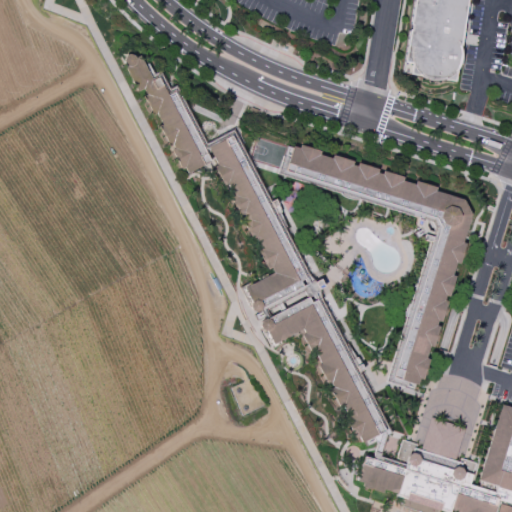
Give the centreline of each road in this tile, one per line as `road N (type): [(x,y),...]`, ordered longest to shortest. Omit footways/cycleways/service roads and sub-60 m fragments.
road 1 (residential): [(134,0),(232,73),(365,123)]
road 2 (residential): [(371,101),(241,54),(164,0)]
road 3 (residential): [(365,123),(511,173)]
road 4 (residential): [(511,147),(371,101)]
road 5 (residential): [(387,0),(365,123)]
